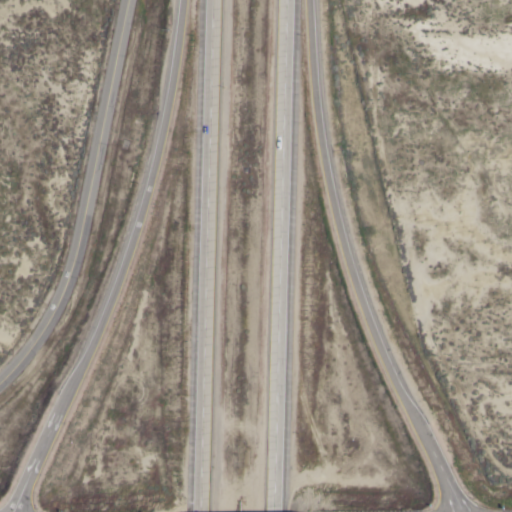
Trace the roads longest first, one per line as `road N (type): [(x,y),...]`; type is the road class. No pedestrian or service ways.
road 1 (motorway): [(184,0),(163,134),(136,233),(90,359),(17,511)]
road 2 (motorway): [(454,511),(347,256),(317,108),(309,0)]
road 3 (motorway): [(213,0),(198,511)]
road 4 (motorway): [(271,511),(286,0)]
road 5 (residential): [(128,0),(79,240),(57,307),(0,383)]
